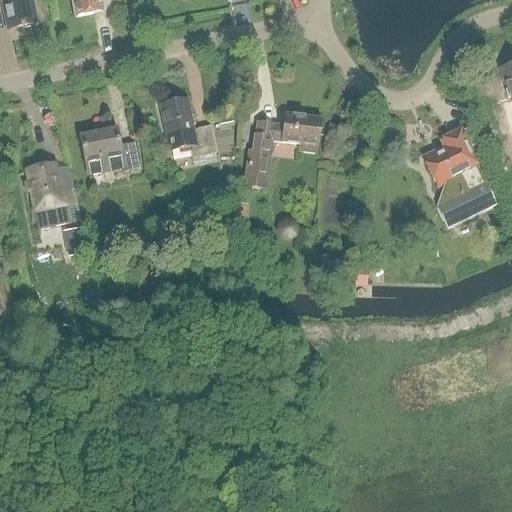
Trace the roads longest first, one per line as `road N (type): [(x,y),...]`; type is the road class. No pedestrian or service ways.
road 1 (unclassified): [(0,83),(318,20)]
road 2 (unclassified): [(318,20),(364,84),(383,97),(407,97),(459,39),(489,18),(511,14)]
